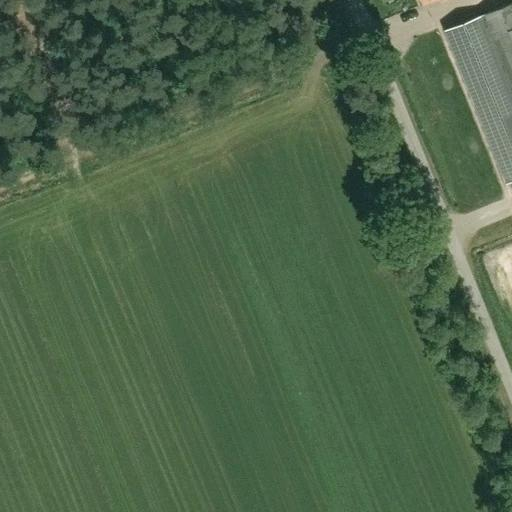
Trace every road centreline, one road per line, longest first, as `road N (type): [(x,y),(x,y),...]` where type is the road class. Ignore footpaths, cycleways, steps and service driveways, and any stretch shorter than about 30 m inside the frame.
road 1 (unclassified): [(511,449),(329,0)]
road 2 (track): [(0,194),(347,44)]
road 3 (track): [(80,160),(16,0)]
